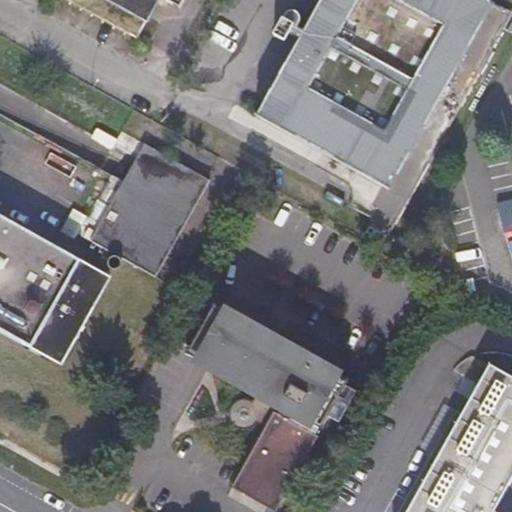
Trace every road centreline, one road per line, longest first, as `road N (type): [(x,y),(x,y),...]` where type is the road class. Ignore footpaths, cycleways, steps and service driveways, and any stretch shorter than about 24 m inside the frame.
road 1 (unknown): [(140,461),(263,238),(296,239),(398,307)]
road 2 (unknown): [(234,287),(355,370)]
